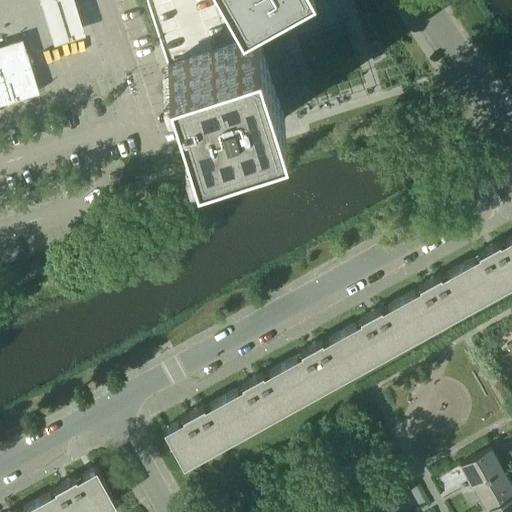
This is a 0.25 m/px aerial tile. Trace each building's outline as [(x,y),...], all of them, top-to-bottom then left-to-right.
[(77,0),(41,0),(53,37),(86,27),(77,0)] [(147,0),(161,40),(237,17),(235,11),(231,0),(147,0)] [(237,17),(161,40),(167,60),(195,147),(285,118),(257,32),(243,37),(237,17)] [(0,44),(0,102),(39,91),(22,37),(0,44)] [(511,233),(459,262),(478,297),(511,277),(511,233)] [(419,330),(478,297),(459,262),(400,295),(419,330)] [(340,328),(360,363),(419,330),(400,295),(340,328)] [(340,328),(281,361),(301,396),(360,363),(340,328)] [(281,361),(221,394),(241,430),(301,396),(281,361)] [(162,427),(182,463),(241,430),(221,394),(162,427)] [(489,444),(459,461),(471,483),(501,466),(489,444)] [(92,511),(114,500),(95,465),(35,498),(43,511),(92,511)] [(511,487),(511,485),(501,466),(471,483),(483,503),(511,487)] [(511,511),(511,487),(483,503),(487,511),(511,511)] [(43,511),(35,498),(9,511),(43,511)] [(395,511),(389,500),(367,511),(395,511)]
